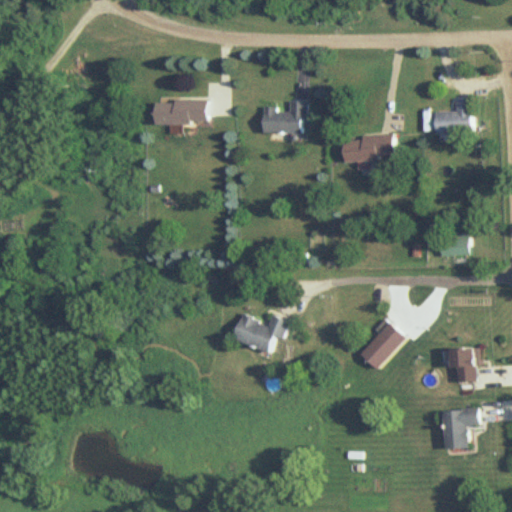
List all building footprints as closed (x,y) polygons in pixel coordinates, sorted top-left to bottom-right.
[(476,98),(459,98),(459,112),(440,112),(440,133),(477,132),(476,98)] [(213,100),(160,100),(160,124),(213,124),(213,100)] [(267,132),(310,133),(311,101),(294,101),(294,110),(268,109),(267,132)] [(350,136),(350,159),(400,159),(400,135),(350,136)] [(443,256),(472,256),(472,236),(443,236),(443,256)] [(291,339),(297,321),(279,315),(276,325),(249,315),(240,340),(277,353),(283,337),(291,339)] [(365,353),(382,369),(412,338),(395,322),(365,353)] [(462,348),(462,383),(485,383),(485,348),(462,348)] [(449,410),(450,449),(473,449),(473,426),(485,426),(485,410),(449,410)]
